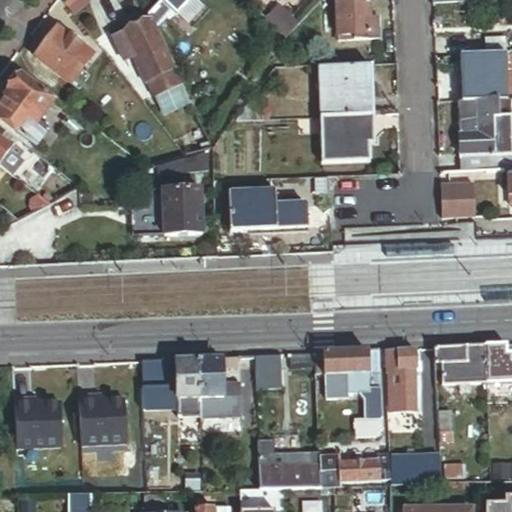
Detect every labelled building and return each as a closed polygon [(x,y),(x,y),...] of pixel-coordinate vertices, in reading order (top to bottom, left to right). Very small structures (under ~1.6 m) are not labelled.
[(156,0),(161,4),(172,13),(176,18),(192,0),(156,0)] [(259,0),(241,0),(252,10),(260,1),(259,0)] [(369,3),(368,0),(331,0),(336,5),(338,37),(338,42),(378,41),(377,19),(369,19),(369,3)] [(161,4),(149,16),(150,22),(151,22),(156,33),(172,13),(161,4)] [(260,18),(285,41),(300,25),(291,16),(289,18),(283,12),(270,7),(260,18)] [(147,86),(176,72),(156,33),(151,22),(150,22),(123,35),(135,60),(147,86)] [(57,31),(35,60),(70,87),(92,59),(77,47),(81,43),(64,30),(61,34),(57,31)] [(135,60),(123,35),(112,40),(124,65),(135,60)] [(279,48),(266,62),(277,71),(277,72),(295,71),(297,71),(279,48)] [(510,103),(507,58),(462,60),(464,105),(475,105),(492,104),(504,103),(510,103)] [(374,118),(372,68),(318,70),(320,120),(369,118),(374,118)] [(180,80),(176,72),(147,86),(152,94),(180,80)] [(36,126),(39,122),(53,103),(20,78),(0,104),(0,120),(34,146),(44,132),(39,128),(36,126)] [(262,99),(254,100),(236,123),(264,122),(262,99)] [(504,111),(504,103),(492,104),(492,105),(493,133),(501,132),(501,121),(500,121),(499,112),(504,111)] [(492,104),(475,105),(477,137),(460,138),(459,138),(460,160),(461,160),(489,159),(494,158),(493,133),(492,105),(492,104)] [(475,105),(464,105),(460,105),(460,138),(477,137),(475,105)] [(369,118),(320,120),(321,166),(370,164),(370,145),(369,118)] [(493,133),(494,158),(489,159),(489,174),(504,174),(505,173),(511,173),(511,123),(511,120),(501,121),(501,132),(493,133)] [(0,165),(8,154),(18,161),(20,159),(24,153),(14,146),(12,150),(0,140),(0,165)] [(0,168),(8,174),(18,161),(8,154),(0,165),(0,168)] [(24,162),(20,159),(18,161),(8,174),(13,178),(24,162)] [(489,159),(461,160),(461,175),(489,174),(489,159)] [(40,198),(51,207),(79,191),(68,182),(40,198)] [(162,192),(164,237),(203,235),(200,190),(162,192)] [(279,209),(278,192),(231,194),(233,234),(280,232),(279,209)] [(30,204),(29,209),(33,216),(51,207),(40,198),(30,204)] [(309,209),(279,209),(280,232),(310,231),(309,209)] [(7,214),(0,222),(0,224),(7,229),(19,223),(7,214)] [(506,359),(506,348),(485,349),(487,387),(511,385),(511,364),(506,365),(506,359)] [(487,387),(485,349),(466,350),(466,366),(449,366),(441,366),(441,373),(442,389),(459,388),(470,387),(487,387)] [(466,366),(466,350),(448,351),(449,366),(466,366)] [(435,351),(436,367),(441,366),(449,366),(448,351),(435,351)] [(416,373),(415,352),(385,354),(388,416),(416,415),(415,373),(416,373)] [(380,377),(379,354),(367,355),(368,378),(380,377)] [(368,378),(367,355),(324,356),(325,380),(346,379),(368,378)] [(316,372),(315,357),(289,358),(290,374),(316,372)] [(281,384),(280,358),(255,359),(256,385),(281,384)] [(222,388),(221,361),(198,362),(199,402),(222,401),(222,388)] [(199,402),(198,362),(175,362),(176,403),(199,402)] [(169,363),(155,364),(156,379),(156,396),(170,395),(169,363)] [(155,364),(140,364),(141,379),(156,379),(155,364)] [(381,396),(380,377),(368,378),(346,379),(347,398),(381,396)] [(156,379),(141,379),(141,397),(156,396),(156,379)] [(346,379),(325,380),(326,405),(347,404),(347,398),(346,379)] [(241,387),(222,388),(222,401),(199,402),(200,421),(242,419),(241,387)] [(470,395),(470,387),(459,388),(460,395),(470,395)] [(123,448),(122,404),(99,405),(94,405),(94,400),(77,400),(79,450),(123,448)] [(59,450),(57,406),(35,407),(29,407),(29,402),(12,403),(14,452),(59,450)] [(200,421),(199,402),(176,403),(177,422),(200,421)] [(451,413),(438,414),(438,435),(452,434),(451,413)] [(354,425),(354,443),(382,442),(381,424),(354,425)] [(452,434),(438,435),(439,456),(454,455),(452,434)] [(310,471),(320,470),(319,456),(309,457),(310,471)] [(340,484),(339,464),(339,457),(319,456),(320,470),(321,491),(340,491),(340,484)] [(277,458),(277,472),(310,471),(309,457),(277,458)] [(260,459),(260,473),(277,472),(277,458),(260,459)] [(391,467),(390,462),(390,458),(379,458),(379,463),(379,468),(389,467),(391,467)] [(392,489),(440,488),(438,460),(390,462),(391,467),(392,489)] [(379,483),(379,468),(379,463),(362,463),(355,463),(339,464),(340,484),(379,483)] [(389,467),(379,468),(379,483),(390,482),(389,467)] [(465,482),(465,468),(444,469),(445,482),(465,482)] [(261,493),(321,491),(320,470),(310,471),(277,472),(260,473),(261,493)] [(511,473),(499,474),(499,486),(511,485),(511,473)] [(385,494),(362,493),(361,508),(385,508),(385,494)] [(151,511),(166,511),(165,498),(144,499),(144,511),(151,511)] [(511,511),(511,499),(504,500),(504,508),(486,508),(485,511),(511,511)] [(91,511),(92,502),(71,503),(71,511),(91,511)]
